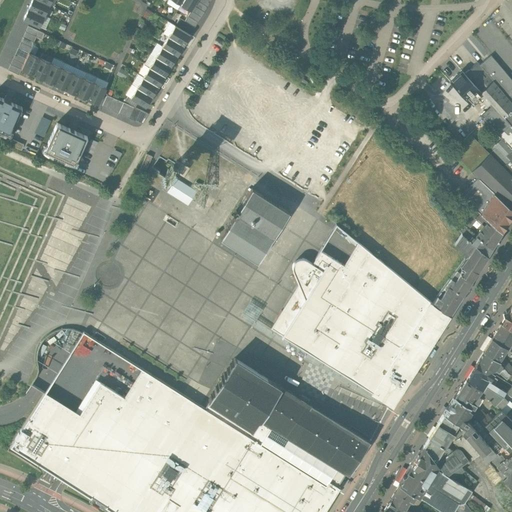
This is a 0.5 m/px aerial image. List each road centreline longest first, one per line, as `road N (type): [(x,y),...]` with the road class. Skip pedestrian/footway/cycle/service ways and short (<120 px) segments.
road 1 (residential): [(224,0),(141,141),(0,77)]
road 2 (tertiary): [(351,511),(511,260)]
